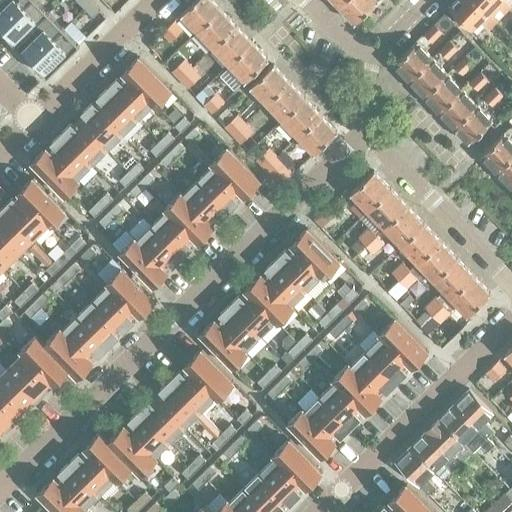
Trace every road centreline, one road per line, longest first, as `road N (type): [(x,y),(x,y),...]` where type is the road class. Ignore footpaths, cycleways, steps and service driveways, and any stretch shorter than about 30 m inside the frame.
road 1 (residential): [(0,486),(363,135)]
road 2 (residential): [(511,318),(319,511)]
road 3 (residential): [(511,282),(363,135)]
road 4 (residential): [(156,0),(33,120)]
